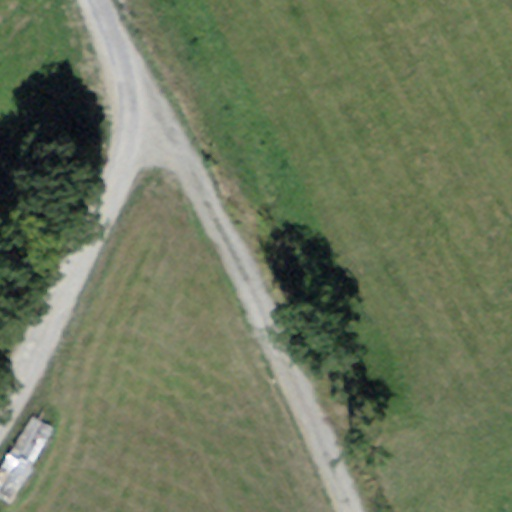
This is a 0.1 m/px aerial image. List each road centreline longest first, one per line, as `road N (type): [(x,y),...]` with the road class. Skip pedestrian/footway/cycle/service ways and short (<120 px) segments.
road 1 (track): [(144,102),(293,330),(364,511)]
road 2 (track): [(0,415),(144,102),(94,0)]
